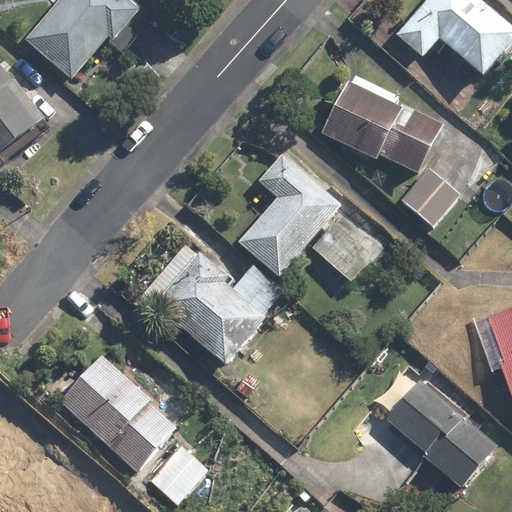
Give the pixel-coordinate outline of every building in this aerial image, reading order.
[(68,0),(31,42),(78,84),(115,41),(121,46),(148,17),(129,0),(68,0)] [(447,44),(494,84),(511,63),(511,24),(483,0),(436,0),(402,39),(431,63),(447,44)] [(0,159),(4,164),(47,132),(15,91),(20,87),(0,60),(0,159)] [(388,161),(426,180),(451,131),(408,108),(407,111),(353,85),(326,137),(385,167),(388,161)] [(244,246),(288,284),(351,213),(288,158),(264,184),(284,202),(244,246)] [(406,204),(438,232),(467,200),(434,172),(406,204)] [(161,307),(236,372),(276,326),(233,289),(238,284),(206,256),(161,307)] [(304,304),(316,314),(322,307),(310,297),(304,304)] [(511,369),(508,370),(511,380),(511,315),(494,323),(511,366),(511,369)] [(66,406),(145,479),(185,437),(160,413),(162,409),(109,360),(66,406)] [(241,393),(252,401),(263,384),(252,376),(241,393)] [(431,462),(472,496),(508,455),(425,384),(392,421),(434,458),(431,462)] [(323,437),(340,459),(367,438),(350,415),(323,437)] [(154,484),(183,511),(216,476),(186,449),(154,484)]
